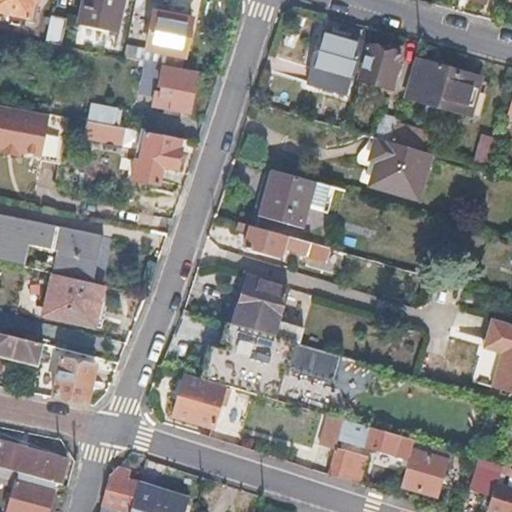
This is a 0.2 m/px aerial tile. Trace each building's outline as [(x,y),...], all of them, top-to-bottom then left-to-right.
[(33,0),(0,0),(0,12),(30,19),(33,0)] [(121,0),(84,0),(79,25),(114,33),(121,0)] [(146,49),(125,46),(122,57),(182,68),(192,21),(154,13),(146,49)] [(44,42),(61,46),(66,21),(50,17),(44,42)] [(320,32),(306,82),(346,93),(360,43),(320,32)] [(360,81),(389,89),(398,55),(369,47),(360,81)] [(453,70),(417,60),(408,94),(469,109),(477,79),(452,72),(453,70)] [(162,68),(159,83),(163,84),(160,97),(173,99),(171,107),(190,111),(197,74),(162,68)] [(0,103),(0,144),(19,148),(41,152),(48,113),(0,103)] [(376,139),(391,143),(396,124),(397,120),(382,115),(374,138),(376,139)] [(82,138),(122,146),(125,127),(85,120),(82,138)] [(396,124),(391,143),(421,151),(426,132),(396,124)] [(146,131),(125,127),(122,146),(142,150),(146,131)] [(180,137),(146,131),(142,150),(140,161),(135,160),(131,182),(158,186),(161,166),(177,169),(181,148),(178,147),(180,137)] [(497,140),(479,136),(472,162),(488,167),(497,140)] [(376,139),(370,162),(378,164),(371,186),(417,199),(431,154),(421,151),(391,143),(376,139)] [(0,144),(0,152),(17,156),(19,148),(0,144)] [(334,189),(272,171),(259,216),(302,228),(309,208),(328,214),(334,189)] [(58,254),(53,274),(90,282),(101,234),(0,212),(0,262),(26,268),(31,248),(58,254)] [(331,249),(252,227),(246,250),(281,260),(283,251),(287,252),(289,247),(307,252),(306,257),(326,263),(331,249)] [(90,282),(53,274),(44,315),(94,326),(103,285),(90,282)] [(233,323),(278,336),(292,288),(249,277),(245,293),(242,293),(233,323)] [(511,324),(490,318),(484,338),(504,343),(501,354),(492,386),(511,392),(511,324)] [(278,403),(299,344),(278,336),(233,323),(226,323),(221,336),(235,341),(229,358),(211,352),(202,378),(233,389),(278,403)] [(42,344),(0,333),(0,350),(39,359),(42,344)] [(504,343),(484,338),(482,349),(501,354),(504,343)] [(56,359),(59,359),(55,378),(51,397),(85,404),(93,366),(67,360),(69,350),(59,347),(57,354),(56,359)] [(56,359),(57,354),(48,352),(43,376),(55,378),(59,359),(56,359)] [(184,376),(173,414),(217,427),(226,397),(233,399),(235,392),(233,389),(202,378),(184,376)] [(337,442),(343,419),(328,414),(319,445),(335,449),(337,442)] [(370,426),(343,419),(337,442),(347,444),(350,435),(355,436),(357,430),(368,433),(370,426)] [(414,440),(370,426),(368,433),(364,446),(409,459),(411,449),(414,440)] [(0,467),(17,472),(55,483),(61,484),(67,461),(0,443),(0,467)] [(354,455),(335,449),(328,472),(347,478),(354,455)] [(401,486),(435,496),(447,455),(431,450),(430,454),(411,449),(409,459),(401,486)] [(366,459),(354,455),(347,478),(359,482),(366,459)] [(492,490),(500,464),(478,457),(469,487),(491,494),(492,490)] [(111,474),(129,479),(131,469),(117,466),(113,469),(111,474)] [(17,472),(7,511),(47,511),(55,483),(17,472)] [(131,511),(139,481),(129,479),(111,474),(109,474),(102,501),(101,504),(131,511)] [(184,511),(189,494),(139,481),(131,511),(130,511),(184,511)] [(492,511),(511,511),(511,495),(492,490),(491,494),(486,510),(492,511)]
